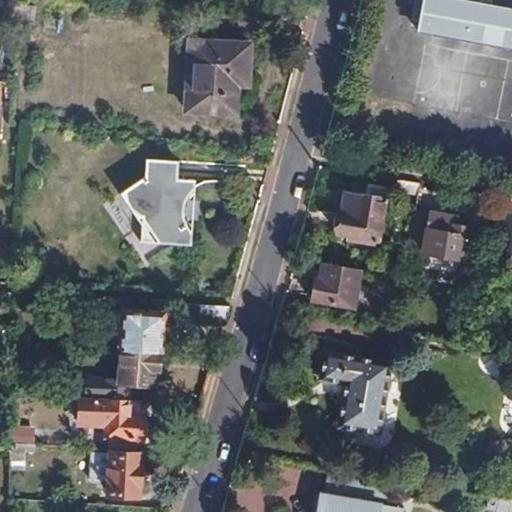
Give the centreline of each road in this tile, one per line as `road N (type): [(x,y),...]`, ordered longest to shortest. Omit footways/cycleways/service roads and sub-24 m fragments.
road 1 (residential): [(194,511),(296,152)]
road 2 (residential): [(511,189),(296,152)]
road 3 (residential): [(296,152),(333,0)]
